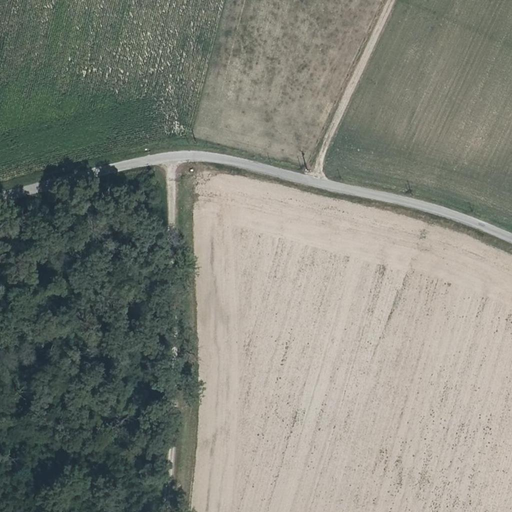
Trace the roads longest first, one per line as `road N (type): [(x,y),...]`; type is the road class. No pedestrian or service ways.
road 1 (unclassified): [(0,195),(194,154),(428,206),(511,240)]
road 2 (track): [(163,511),(166,159)]
road 3 (track): [(314,181),(390,0)]
